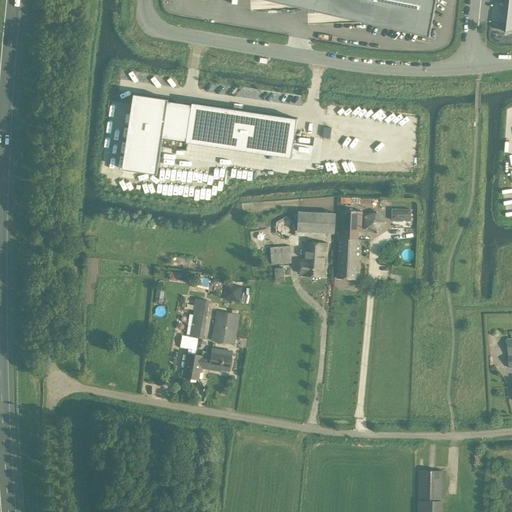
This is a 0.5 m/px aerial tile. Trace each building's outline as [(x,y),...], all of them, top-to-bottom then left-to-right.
[(265,0),(313,11),(316,12),(320,13),(370,24),(430,38),(436,0),(265,0)] [(137,96),(126,171),(160,176),(165,139),(190,142),(189,144),(294,159),(300,119),(195,104),(195,106),(171,103),(171,101),(137,96)] [(393,209),(393,220),(411,220),(411,209),(393,209)] [(338,241),(340,241),(338,279),(358,280),(361,240),(359,240),(359,232),(362,232),(363,212),(342,211),(341,231),(338,231),(338,241)] [(336,213),(299,212),(298,232),(335,234),(336,213)] [(385,222),(377,213),(366,217),(367,229),(378,232),(385,222)] [(290,218),(277,219),(278,231),(291,230),(290,218)] [(326,277),(328,243),(305,242),(304,260),(301,260),(300,274),(303,274),(303,276),(326,277)] [(272,264),(292,263),(291,246),(271,247),(272,264)] [(284,268),(275,269),(276,282),(285,281),(284,268)] [(234,285),(230,301),(238,302),(241,287),(234,285)] [(202,338),(209,300),(197,298),(190,336),(202,338)] [(234,344),(239,314),(218,311),(213,340),(234,344)] [(220,370),(220,369),(229,370),(229,367),(231,366),(233,359),(231,358),(232,351),(212,348),(211,358),(209,368),(220,370)] [(203,356),(187,353),(183,377),(198,380),(199,372),(201,372),(201,367),(209,368),(211,358),(203,356)] [(442,511),(444,471),(420,471),(418,511),(442,511)]
